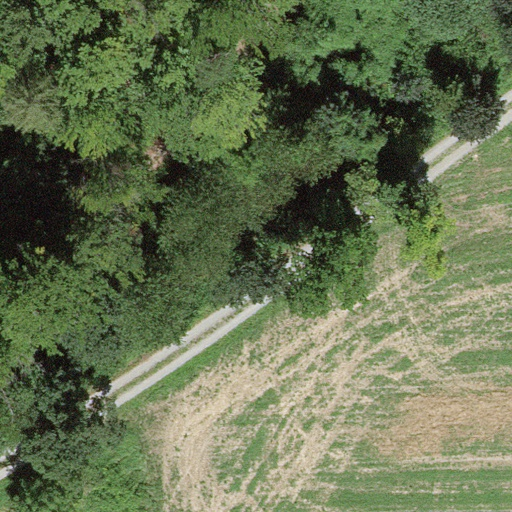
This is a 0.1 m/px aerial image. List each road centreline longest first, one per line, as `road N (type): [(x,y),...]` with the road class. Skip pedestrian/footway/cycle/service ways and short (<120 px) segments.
road 1 (track): [(0,461),(219,321),(511,107)]
road 2 (track): [(0,338),(300,0)]
